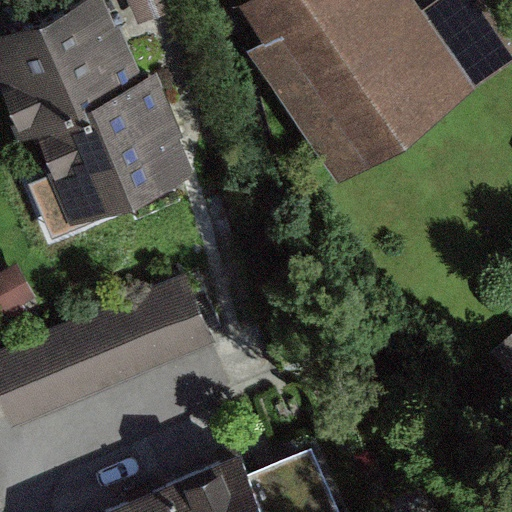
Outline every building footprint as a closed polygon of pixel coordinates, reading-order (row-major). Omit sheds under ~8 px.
[(89,95),(144,73),(122,18),(116,20),(107,0),(63,0),(0,25),(0,91),(19,138),(40,130),(94,108),(89,95)] [(175,0),(131,0),(139,21),(178,6),(175,0)] [(250,0),(274,33),(320,0),(250,0)] [(320,0),(274,33),(256,45),(343,172),(511,57),(511,27),(493,0),(433,0),(428,4),(425,0),(320,0)] [(187,129),(162,65),(144,73),(89,95),(94,108),(40,130),(74,214),(193,167),(179,132),(187,129)] [(19,259),(0,269),(0,307),(10,327),(31,315),(24,302),(38,294),(19,259)] [(190,272),(0,349),(0,394),(12,422),(217,338),(190,272)] [(511,331),(491,348),(511,374),(511,331)] [(245,449),(170,480),(183,511),(345,511),(316,439),(252,465),(245,449)] [(183,511),(170,480),(89,511),(183,511)]
